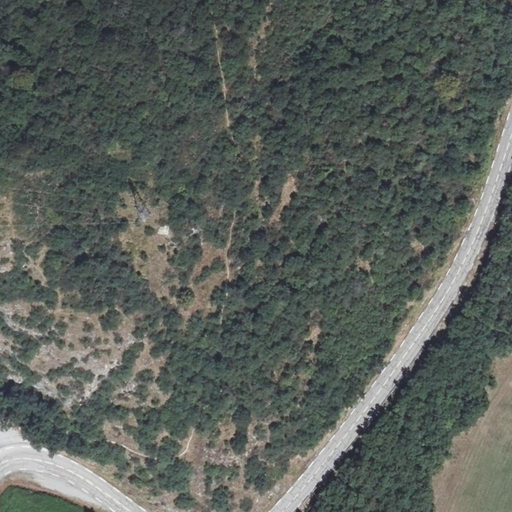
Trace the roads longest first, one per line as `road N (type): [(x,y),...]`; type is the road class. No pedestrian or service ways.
road 1 (secondary): [(280,511),(433,312),(473,239),(511,134)]
road 2 (secondary): [(0,465),(18,460),(61,469),(129,511)]
